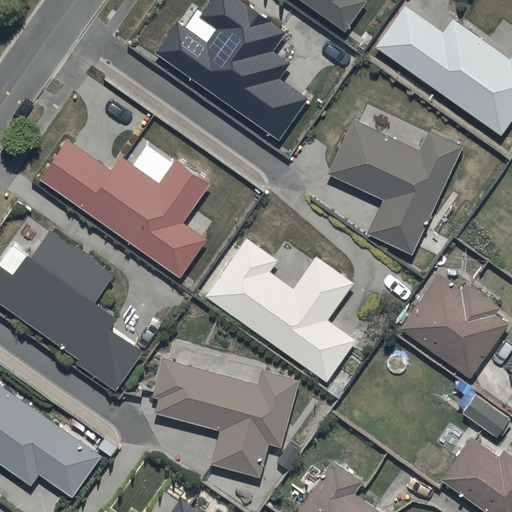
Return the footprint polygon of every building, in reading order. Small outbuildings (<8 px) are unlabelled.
[(176,19),(154,52),(279,138),(307,97),(279,78),(290,62),(272,50),(286,30),(242,0),(209,0),(199,15),(216,27),(207,41),(176,19)] [(302,0),(344,28),(363,0),(302,0)] [(404,3),(375,44),(502,134),(511,119),(511,54),(510,57),(453,17),(443,30),(404,3)] [(412,253),(462,145),(428,129),(419,149),(353,119),(328,172),(383,197),(367,232),(412,253)] [(39,177),(180,274),(205,237),(182,221),(210,181),(175,157),(158,181),(119,155),(111,167),(67,137),(39,177)] [(141,347),(109,324),(116,313),(96,299),(113,274),(96,262),(99,258),(76,242),(74,245),(50,228),(32,254),(28,251),(13,271),(3,263),(0,267),(0,301),(78,356),(75,360),(114,389),(141,347)] [(205,293),(326,380),(355,338),(327,318),(353,281),(316,254),(293,287),(269,270),(277,259),(246,237),(205,293)] [(497,306),(468,286),(464,292),(439,275),(404,326),(473,373),(508,322),(493,312),(497,306)] [(158,397),(154,411),(220,429),(211,463),(260,476),(269,443),(280,446),(299,378),(261,368),(257,382),(162,356),(152,395),(158,397)] [(70,496),(100,455),(0,382),(0,461),(31,484),(39,473),(70,496)] [(510,420),(477,397),(465,413),(498,437),(510,420)] [(475,442),(449,478),(496,511),(511,511),(511,452),(503,462),(475,442)] [(362,481),(335,462),(300,511),(382,511),(354,492),(362,481)] [(202,511),(181,496),(169,511),(202,511)]
